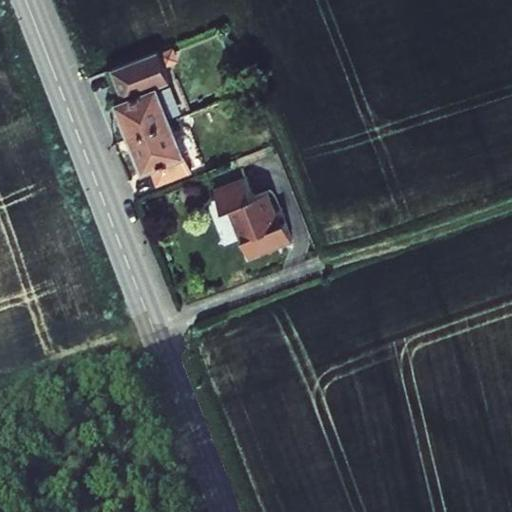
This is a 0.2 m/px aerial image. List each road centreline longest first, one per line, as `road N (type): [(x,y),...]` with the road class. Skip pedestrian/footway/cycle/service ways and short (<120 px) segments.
road 1 (tertiary): [(25,0),(224,511)]
road 2 (track): [(152,327),(511,197)]
